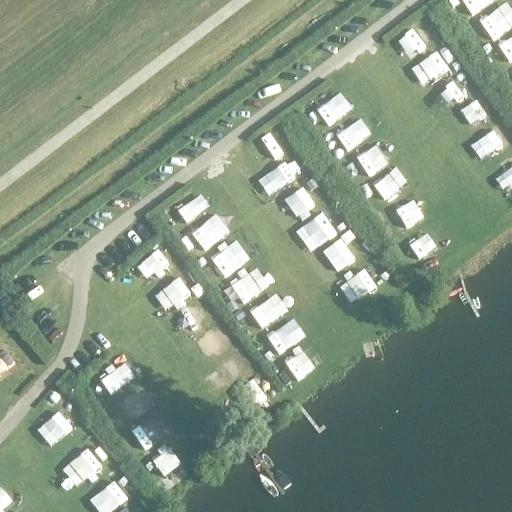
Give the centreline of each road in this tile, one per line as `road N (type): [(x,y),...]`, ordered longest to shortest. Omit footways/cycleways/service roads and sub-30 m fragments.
road 1 (unclassified): [(0,440),(64,358),(90,251),(427,0)]
road 2 (unknown): [(205,165),(330,321)]
